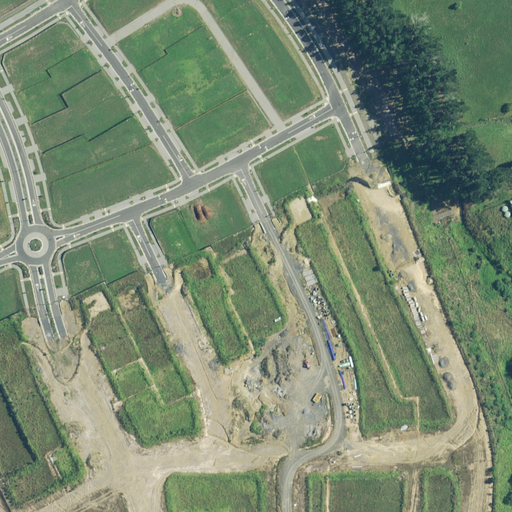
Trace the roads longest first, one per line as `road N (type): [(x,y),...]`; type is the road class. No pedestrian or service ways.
road 1 (unknown): [(364,162),(407,237),(482,442),(488,511)]
road 2 (unknown): [(355,446),(171,459),(116,475),(42,511)]
road 3 (tertiary): [(43,256),(58,328),(148,511)]
road 4 (tertiary): [(130,511),(40,316),(29,260)]
road 5 (unknown): [(264,215),(313,311),(355,446)]
road 6 (unknown): [(155,262),(197,359),(218,453)]
road 7 (residential): [(101,44),(192,185)]
road 8 (residential): [(192,0),(285,133)]
road 9 (tertiary): [(0,99),(39,228)]
road 10 (unknown): [(355,446),(482,442)]
road 11 (residential): [(277,0),(339,103)]
